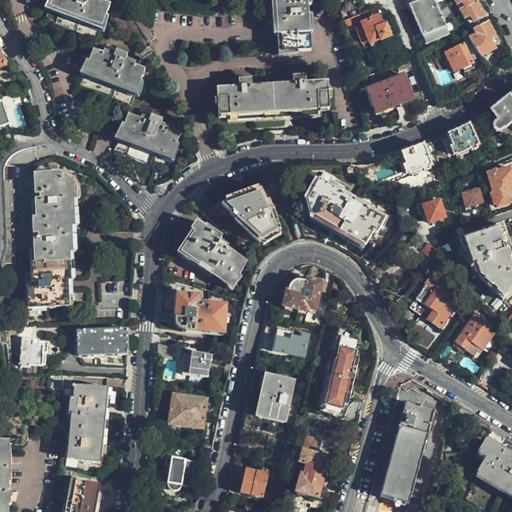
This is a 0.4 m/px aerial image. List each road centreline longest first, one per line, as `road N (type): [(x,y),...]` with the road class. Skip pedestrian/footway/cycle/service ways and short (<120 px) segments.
road 1 (residential): [(204,511),(262,289),(278,263),(304,253),(332,259),(365,293),(395,355)]
road 2 (tertiary): [(160,218),(198,176),(232,161),(386,144),(462,113),(511,77)]
road 3 (tertiary): [(125,511),(160,218)]
road 4 (residential): [(0,33),(32,77),(53,135),(84,151),(160,218)]
road 5 (residential): [(343,511),(383,368),(395,355)]
road 6 (residential): [(395,355),(511,422)]
